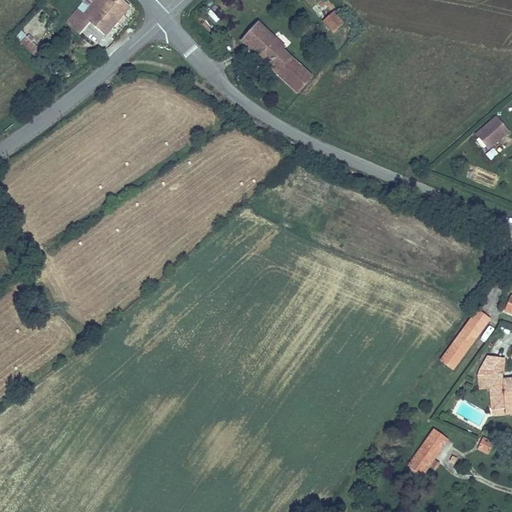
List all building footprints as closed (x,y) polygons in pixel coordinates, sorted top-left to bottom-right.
[(85,0),(65,23),(81,36),(91,24),(106,38),(131,9),(121,0),(85,0)] [(333,11),(323,21),(332,32),(343,22),(333,11)] [(284,48),(285,46),(259,21),(240,40),(280,78),(297,60),(284,48)] [(115,40),(123,30),(119,26),(111,37),(115,40)] [(40,63),(47,55),(21,33),(14,40),(40,63)] [(297,60),(280,78),(298,94),(314,76),(297,60)] [(497,118),(477,135),(489,149),(509,132),(497,118)] [(484,153),(488,161),(497,157),(494,149),(484,153)] [(511,297),(510,296),(503,312),(511,315),(511,297)] [(440,361),(452,372),(490,321),(477,311),(440,361)] [(476,377),(501,374),(504,360),(486,358),(476,377)] [(504,409),(505,416),(511,414),(511,379),(502,380),(501,374),(476,377),(477,390),(488,390),(490,410),(504,409)] [(423,476),(448,441),(434,431),(409,466),(423,476)]
